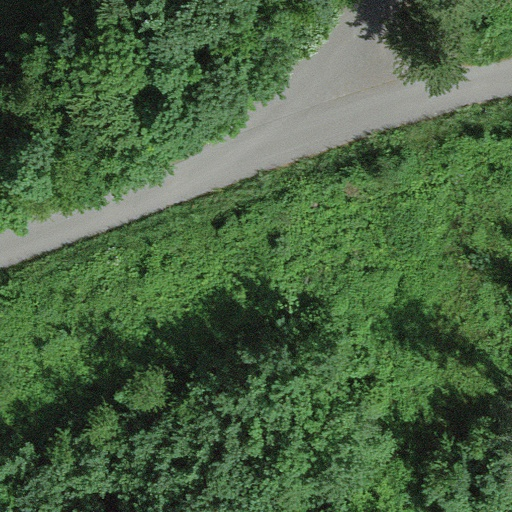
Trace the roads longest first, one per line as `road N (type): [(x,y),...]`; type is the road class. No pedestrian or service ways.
road 1 (unclassified): [(338,124),(0,249)]
road 2 (unclassified): [(511,77),(338,124)]
road 3 (unclassified): [(338,124),(385,0)]
